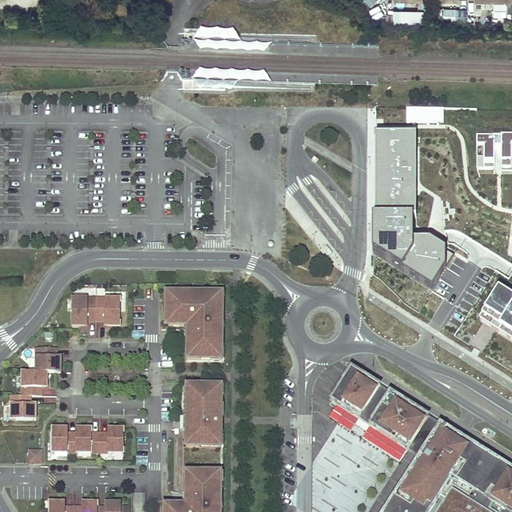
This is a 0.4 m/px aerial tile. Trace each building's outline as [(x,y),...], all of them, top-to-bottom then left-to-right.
[(443,21),(466,20),(466,8),(443,9),(443,21)] [(423,10),(393,9),(393,23),(423,25),(423,10)] [(416,136),(376,137),(376,184),(376,210),(416,210),(417,201),(416,136)] [(511,137),(477,137),(477,168),(495,168),(495,147),(502,147),(502,168),(511,167),(511,137)] [(416,210),(376,210),(377,221),(374,221),(373,254),(431,291),(453,256),(413,232),(413,219),(416,219),(416,210)] [(379,267),(371,281),(416,307),(424,293),(379,267)] [(511,299),(500,292),(482,321),(511,339),(511,299)] [(218,319),(218,312),(222,312),(222,300),(217,300),(217,294),(167,293),(166,310),(169,310),(169,324),(169,328),(193,328),(193,338),(188,338),(187,361),(200,361),(200,359),(219,356),(219,345),(222,345),(222,330),(220,330),(220,324),(222,324),(222,319),(218,319)] [(96,322),(96,305),(88,305),(88,299),(72,299),(72,325),(88,325),(88,322),(96,322)] [(120,325),(121,299),(105,299),(105,305),(96,305),(96,322),(104,322),(104,325),(120,325)] [(511,370),(511,353),(456,326),(449,339),(511,370)] [(222,361),(222,345),(219,345),(219,356),(200,359),(200,361),(222,361)] [(60,373),(60,357),(57,357),(57,348),(36,348),(36,372),(22,372),(22,396),(10,396),(10,421),(34,421),(33,405),(31,405),(31,397),(41,397),(41,389),(44,389),(44,373),(46,373),(60,373)] [(427,409),(350,361),(332,389),(409,437),(427,409)] [(221,405),(222,397),(219,397),(219,392),(200,388),(200,386),(186,386),(186,417),(189,417),(189,424),(188,439),(186,439),(186,448),(199,448),(199,446),(219,443),(219,430),(221,430),(221,422),(215,422),(215,418),(219,418),(219,405),(221,405)] [(222,397),(222,386),(200,386),(200,388),(219,392),(219,397),(222,397)] [(418,450),(439,417),(433,413),(427,409),(409,437),(332,389),(330,393),(412,445),(418,450)] [(511,511),(511,462),(506,459),(460,430),(439,417),(418,450),(378,511),(511,511)] [(221,448),(221,430),(219,430),(219,443),(199,446),(199,448),(221,448)] [(76,453),(76,436),(68,436),(68,433),(53,433),(52,453),(76,453)] [(100,454),(100,437),(92,436),(92,434),(76,434),(76,436),(76,453),(100,454)] [(124,454),(124,434),(109,434),(109,437),(100,437),(100,454),(124,454)] [(41,461),(41,452),(30,452),(30,460),(41,461)] [(220,511),(221,510),(218,510),(218,504),(221,504),(221,489),(218,489),(218,478),(199,474),(199,472),(186,472),(186,495),(190,496),(190,506),(185,506),(166,505),(166,509),(166,511),(220,511)] [(221,489),(221,473),(199,472),(199,474),(218,478),(218,489),(221,489)] [(358,511),(369,481),(357,477),(353,490),(330,482),(320,511),(358,511)]
